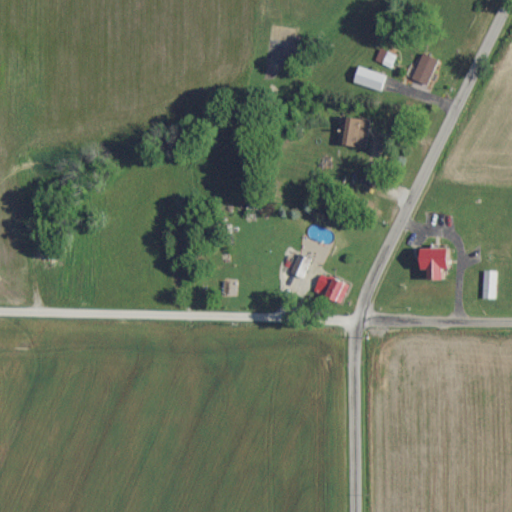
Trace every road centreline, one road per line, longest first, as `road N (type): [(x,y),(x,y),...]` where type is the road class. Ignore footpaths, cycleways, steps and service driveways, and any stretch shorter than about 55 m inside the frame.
road 1 (residential): [(507,0),(349,324),(349,511)]
road 2 (residential): [(66,314),(511,326)]
road 3 (residential): [(66,314),(35,313),(28,176)]
